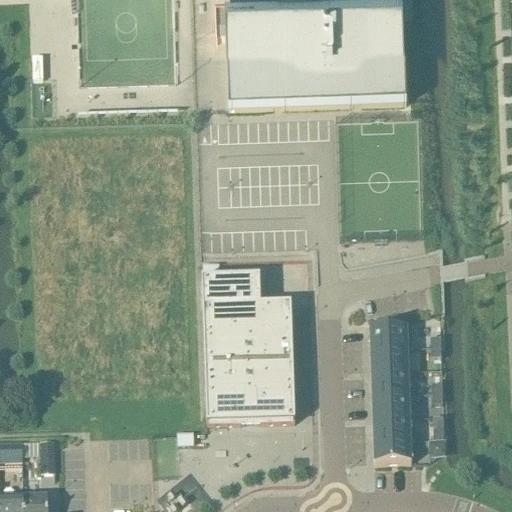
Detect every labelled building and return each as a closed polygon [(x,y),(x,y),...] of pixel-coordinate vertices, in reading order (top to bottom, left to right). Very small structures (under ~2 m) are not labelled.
[(224,0),(228,114),(406,108),(402,0),(224,0)] [(113,159),(74,160),(74,177),(113,176),(113,159)] [(113,176),(74,177),(75,194),(113,193),(113,176)] [(113,193),(75,194),(75,212),(111,211),(114,210),(113,193)] [(75,212),(72,212),(72,227),(111,226),(111,211),(75,212)] [(111,226),(72,227),(73,244),(112,243),(111,226)] [(112,243),(73,244),(73,261),(112,260),(112,243)] [(112,260),(73,261),(74,278),(113,277),(112,260)] [(219,268),(202,269),(202,282),(219,281),(219,268)] [(202,283),(201,283),(202,313),(206,423),(206,431),(207,431),(295,428),(291,310),(260,311),(259,281),(202,283)] [(123,298),(79,300),(79,317),(124,315),(123,298)] [(124,315),(79,317),(80,334),(124,332),(124,315)] [(411,331),(370,332),(369,332),(370,354),(412,353),(411,331)] [(124,332),(80,334),(81,352),(121,350),(125,350),(124,332)] [(430,342),(430,353),(441,352),(440,342),(430,342)] [(81,352),(77,352),(78,368),(122,366),(121,350),(81,352)] [(441,362),(441,352),(430,353),(431,363),(441,362)] [(413,376),(413,374),(412,353),(370,354),(371,376),(371,378),(413,376)] [(122,366),(78,368),(78,384),(122,382),(122,366)] [(414,399),(413,378),(413,376),(371,378),(371,380),(372,401),(414,399)] [(122,382),(78,384),(79,401),(123,399),(122,382)] [(432,399),(442,399),(442,388),(432,389),(432,399)] [(123,399),(79,401),(80,419),(124,417),(123,399)] [(372,401),(372,422),(372,424),(414,423),(414,421),(414,399),(372,401)] [(442,399),(432,399),(432,409),(442,409),(442,399)] [(373,426),(373,447),(415,446),(414,425),(414,423),(372,424),(373,426)] [(443,445),(444,445),(443,435),(433,435),(433,445),(443,445)] [(193,437),(176,438),(177,451),(194,450),(193,438),(193,437)] [(433,445),(429,445),(430,463),(444,462),(444,458),(444,445),(443,445),(433,445)] [(415,447),(415,446),(373,447),(374,469),(411,468),(410,447),(415,447)] [(55,447),(40,447),(40,479),(56,479),(55,447)] [(21,448),(0,448),(0,462),(22,462),(21,448)] [(25,503),(25,511),(47,511),(47,502),(25,503)] [(25,511),(25,503),(1,504),(1,511),(25,511)]
